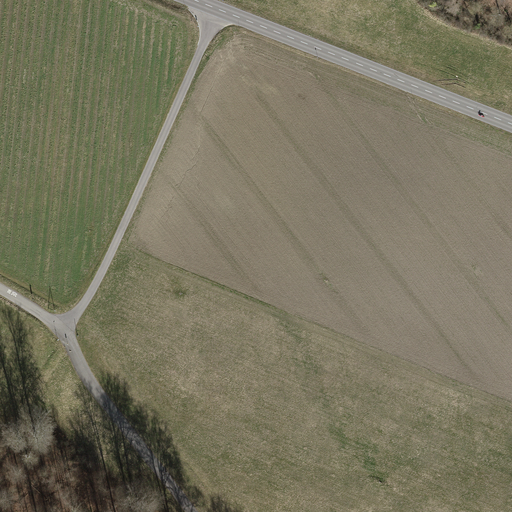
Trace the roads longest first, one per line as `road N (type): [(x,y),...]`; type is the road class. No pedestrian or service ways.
road 1 (tertiary): [(511,125),(186,0)]
road 2 (track): [(64,329),(77,363),(189,511)]
